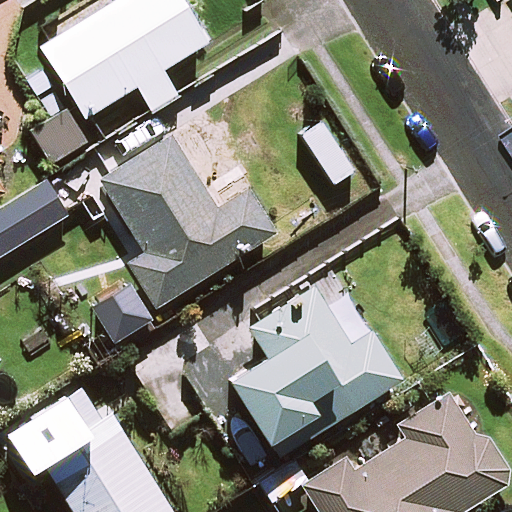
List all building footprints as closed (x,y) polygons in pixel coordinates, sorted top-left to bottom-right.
[(202,40),(177,0),(106,0),(35,43),(79,116),(133,84),(148,109),(172,95),(156,68),(202,40)] [(82,141),(63,109),(28,130),(47,162),(82,141)] [(210,207),(168,136),(96,179),(140,251),(123,261),(150,306),(270,233),(243,187),(210,207)] [(270,158),(250,172),(273,206),(294,192),(270,158)] [(0,252),(63,214),(42,180),(0,206),(0,252)] [(396,378),(329,273),(244,327),(310,432),(396,378)] [(292,443),(258,387),(225,407),(258,463),(292,443)] [(505,480),(447,389),(394,423),(402,436),(352,467),(344,454),(297,484),(315,511),(455,511),(456,511),(505,480)] [(37,460),(69,511),(170,511),(109,415),(37,460)] [(268,502),(303,475),(288,455),(253,482),(268,502)]
